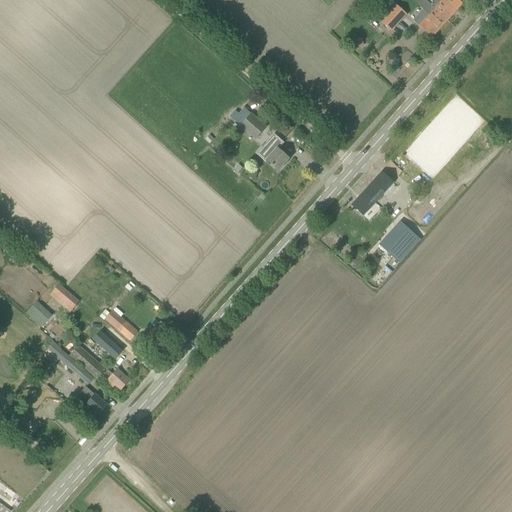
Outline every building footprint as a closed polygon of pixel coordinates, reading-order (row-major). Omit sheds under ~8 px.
[(390,0),(376,16),(381,22),(389,14),(407,31),(415,22),(397,5),(391,0),(390,0)] [(430,15),(419,27),(431,37),(447,20),(430,5),(425,0),(420,6),(430,15)] [(441,0),(435,0),(430,5),(447,20),(462,3),(458,0),(443,0),(443,1),(441,0)] [(233,113),(230,117),(240,126),(251,114),(244,108),(239,114),(236,112),(235,111),(233,113)] [(267,127),(251,114),(240,126),(240,127),(255,140),(267,127)] [(274,134),(264,146),(272,154),(266,160),(278,171),(289,159),(278,149),(284,143),(274,134)] [(209,135),(205,140),(209,144),(213,140),(209,135)] [(394,164),(402,171),(410,163),(401,156),(394,164)] [(255,180),(258,172),(250,169),(248,177),(255,180)] [(381,172),(352,205),(363,216),(393,183),(381,172)] [(395,259),(415,236),(401,223),(380,246),(395,259)] [(69,314),(78,303),(58,286),(49,296),(69,314)] [(41,328),(52,316),(37,301),(26,314),(41,328)] [(137,333),(120,319),(123,314),(115,307),(105,320),(130,341),(137,333)] [(167,339),(166,339),(174,331),(173,330),(172,332),(160,322),(144,340),(149,345),(152,343),(158,348),(167,339)] [(91,338),(90,338),(114,358),(120,350),(121,350),(98,329),(98,330),(91,338)] [(97,380),(106,369),(78,345),(75,349),(69,356),(97,380)] [(67,356),(62,362),(88,385),(93,379),(67,356)] [(117,370),(113,375),(108,370),(102,377),(113,387),(115,385),(121,390),(129,381),(117,370)] [(75,398),(84,406),(90,412),(92,410),(98,415),(107,406),(94,394),(86,387),(82,392),(75,398)] [(0,412),(9,401),(0,393),(0,412)] [(0,502),(0,511),(9,511),(11,510),(0,502)]
